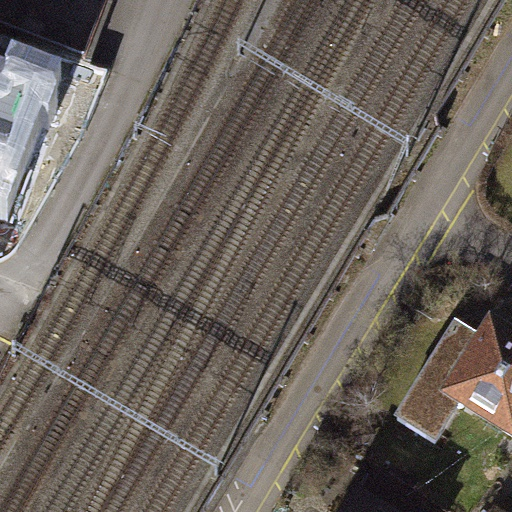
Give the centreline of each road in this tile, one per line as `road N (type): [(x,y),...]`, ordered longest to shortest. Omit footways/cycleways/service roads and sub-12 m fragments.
road 1 (residential): [(249,511),(427,220)]
road 2 (residential): [(427,220),(511,78)]
